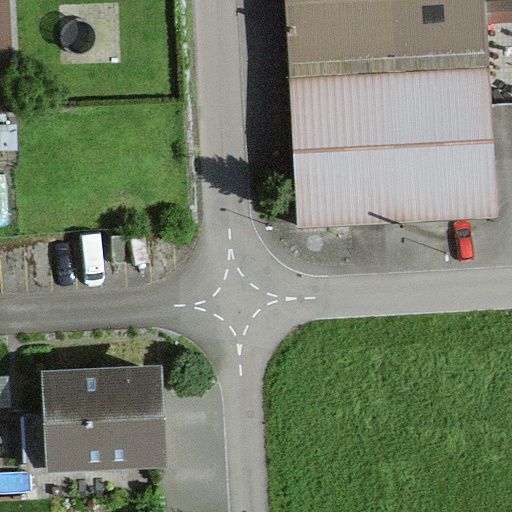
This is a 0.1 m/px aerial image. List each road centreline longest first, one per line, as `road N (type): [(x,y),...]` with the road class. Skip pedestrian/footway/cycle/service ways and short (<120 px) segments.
road 1 (residential): [(239,309),(221,0)]
road 2 (residential): [(239,309),(511,292)]
road 3 (residential): [(251,511),(239,309)]
